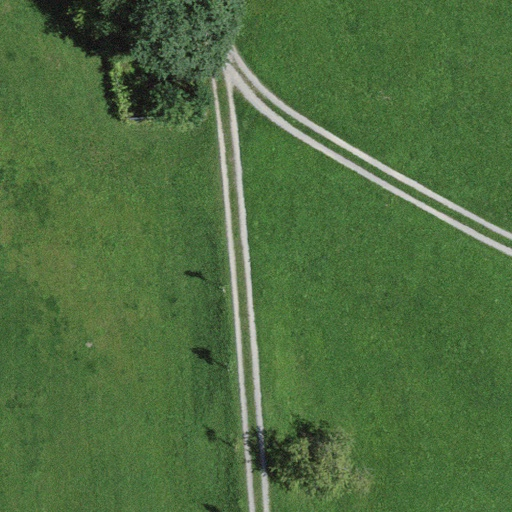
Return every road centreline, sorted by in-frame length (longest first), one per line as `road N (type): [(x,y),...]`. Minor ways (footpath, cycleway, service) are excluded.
road 1 (track): [(260,511),(235,172),(208,0)]
road 2 (track): [(511,242),(373,175),(302,128),(232,65),(213,21)]
